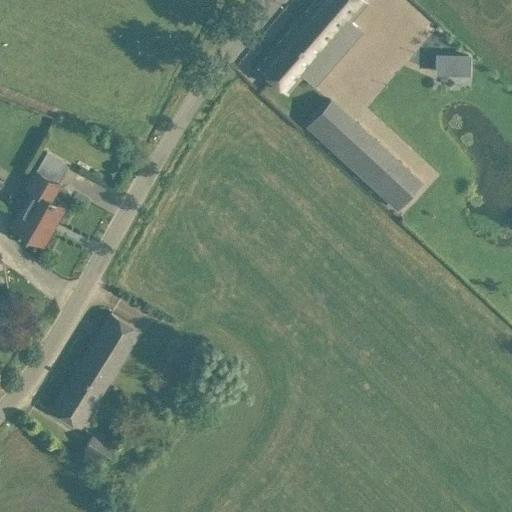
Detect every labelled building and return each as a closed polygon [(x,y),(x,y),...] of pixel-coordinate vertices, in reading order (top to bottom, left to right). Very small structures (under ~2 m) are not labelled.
[(313,0),(257,65),(288,92),(303,74),(315,84),(342,50),(331,41),(366,0),(313,0)] [(438,50),(437,70),(471,70),(471,50),(438,50)] [(355,119),(332,144),(397,205),(420,180),(355,119)] [(11,224),(26,233),(43,242),(64,205),(52,199),(61,183),(37,169),(27,186),(31,188),(11,224)] [(51,407),(68,417),(81,425),(140,329),(111,311),(51,407)] [(180,343),(159,376),(170,383),(177,387),(180,382),(195,391),(200,384),(213,365),(180,343)] [(116,443),(96,431),(87,446),(107,458),(116,443)]
